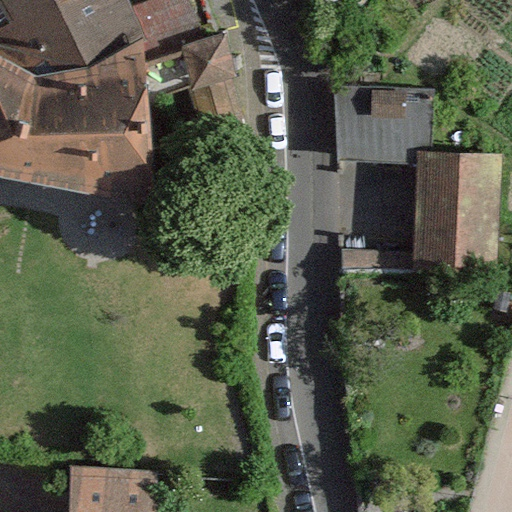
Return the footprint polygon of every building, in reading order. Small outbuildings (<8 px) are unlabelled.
[(0,0),(0,47),(84,72),(178,46),(167,14),(159,0),(0,0)] [(207,0),(202,0),(167,14),(178,46),(182,58),(225,45),(207,0)] [(225,45),(182,58),(194,99),(263,79),(251,37),(225,45)] [(182,58),(178,46),(84,72),(0,47),(0,174),(200,202),(200,130),(194,99),(182,58)] [(447,158),(449,97),(354,94),(352,164),(440,167),(440,158),(447,158)] [(272,165),(269,118),(229,121),(232,168),(272,165)] [(511,160),(447,158),(440,158),(440,167),(437,263),(436,276),(511,278),(511,160)] [(436,276),(437,263),(358,259),(357,277),(436,282),(436,276)] [(83,477),(84,511),(193,511),(191,477),(83,477)] [(0,480),(0,511),(29,511),(34,488),(0,480)]
